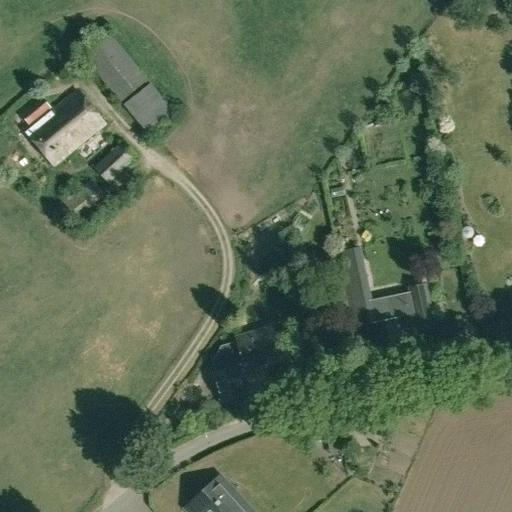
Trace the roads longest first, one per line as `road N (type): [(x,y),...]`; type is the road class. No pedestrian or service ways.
road 1 (unclassified): [(111,511),(196,448),(272,419),(511,374)]
road 2 (track): [(126,496),(122,453),(219,309),(230,273),(210,210),(139,140)]
